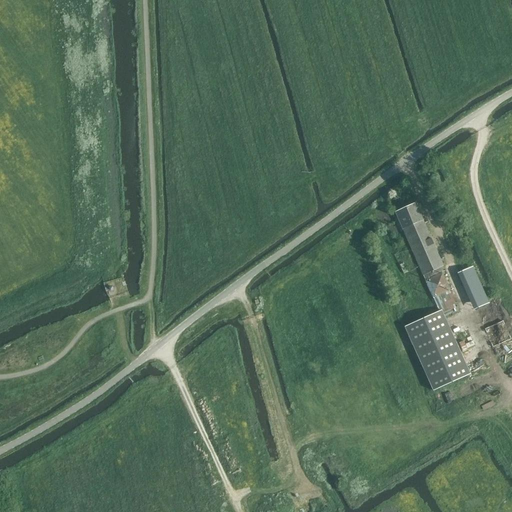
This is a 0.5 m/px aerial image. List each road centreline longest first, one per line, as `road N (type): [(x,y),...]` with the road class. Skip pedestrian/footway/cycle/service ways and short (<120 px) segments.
road 1 (unclassified): [(0,450),(97,394),(411,158),(511,94)]
road 2 (track): [(233,498),(291,484),(297,474),(247,299),(235,286)]
road 3 (track): [(239,511),(169,360),(155,348)]
road 4 (track): [(511,270),(478,200),(476,114)]
